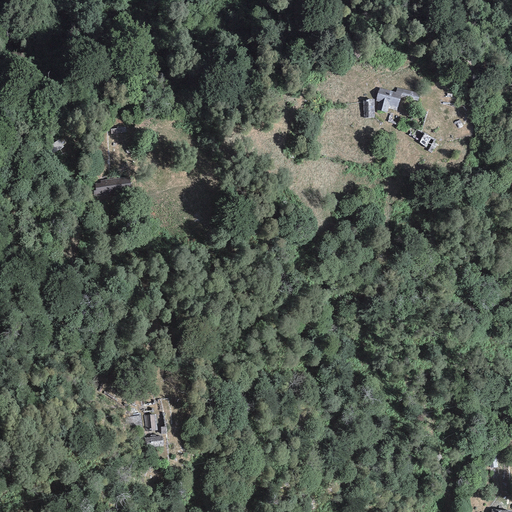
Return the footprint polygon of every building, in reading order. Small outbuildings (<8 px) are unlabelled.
[(396,92),(379,88),(376,101),(379,102),(377,109),(387,112),(388,105),(398,107),(401,97),(418,101),(420,93),(397,88),(396,92)] [(374,99),(363,99),(363,118),(374,117),(374,99)] [(59,140),(48,146),(52,153),(63,148),(59,140)] [(437,145),(433,142),(427,150),(431,153),(437,145)] [(96,190),(94,191),(94,196),(132,192),(130,177),(99,180),(100,183),(95,183),(96,190)] [(156,414),(144,415),(146,431),(157,430),(156,414)] [(141,416),(128,417),(129,423),(133,423),(134,433),(142,432),(141,416)] [(162,436),(144,438),(146,449),(164,446),(162,436)]
